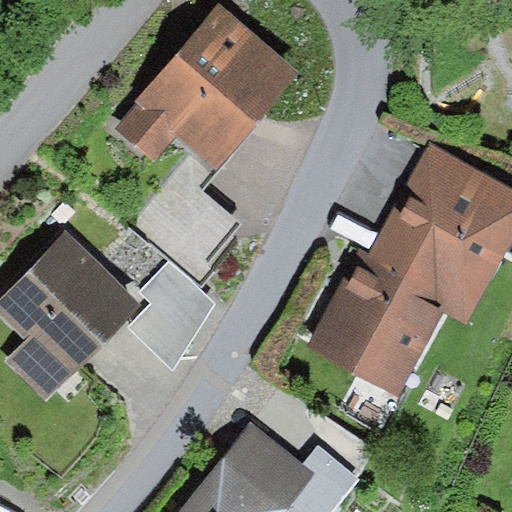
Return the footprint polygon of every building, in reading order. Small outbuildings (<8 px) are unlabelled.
[(298,85),(220,18),(120,135),(157,166),(177,144),(189,155),(218,179),(298,85)] [(377,260),(361,252),(307,352),(402,404),(447,322),(468,333),(511,251),(511,204),(430,161),(377,260)] [(187,168),(147,222),(211,269),(251,214),(187,168)] [(142,309),(66,237),(0,306),(0,322),(27,348),(7,368),(49,408),(142,309)] [(151,309),(129,333),(172,379),(216,310),(201,296),(169,265),(139,296),(151,309)] [(249,417),(173,511),(275,511),(312,466),(249,417)]
